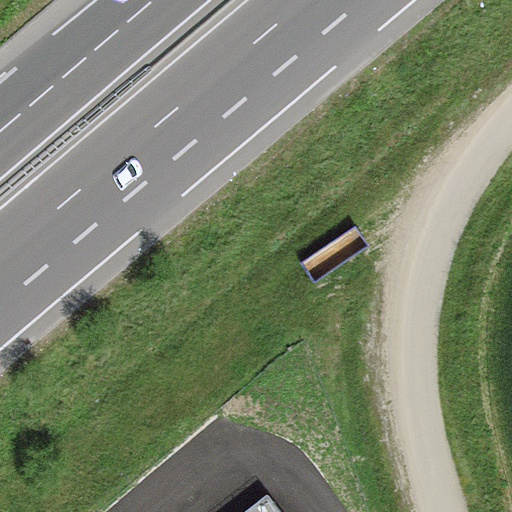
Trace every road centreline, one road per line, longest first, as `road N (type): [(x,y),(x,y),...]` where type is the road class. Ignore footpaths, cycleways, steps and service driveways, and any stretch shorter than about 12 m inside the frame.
road 1 (unclassified): [(449,511),(425,425),(413,326),(442,215),(511,122)]
road 2 (trunk): [(0,263),(311,0)]
road 3 (trunk): [(155,0),(0,132)]
